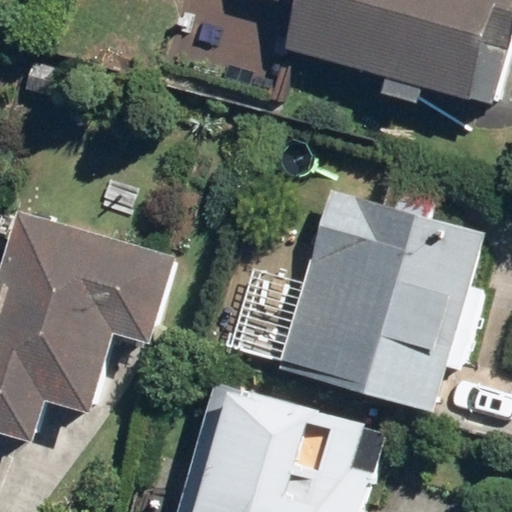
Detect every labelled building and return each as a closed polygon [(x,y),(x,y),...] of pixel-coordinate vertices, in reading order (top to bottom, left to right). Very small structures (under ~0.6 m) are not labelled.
[(511,0),(254,0),(255,1),(305,15),(292,60),(507,119),(511,99),(511,0)] [(76,65),(28,63),(26,104),(74,106),(76,65)] [(493,238),(338,196),(290,373),(446,415),(493,238)] [(186,262),(18,216),(0,279),(0,437),(44,449),(56,406),(103,419),(124,344),(160,354),(186,262)] [(219,386),(184,511),(373,511),(395,435),(219,386)]
